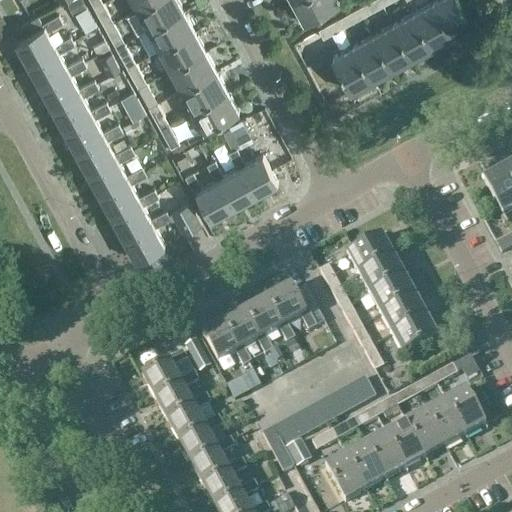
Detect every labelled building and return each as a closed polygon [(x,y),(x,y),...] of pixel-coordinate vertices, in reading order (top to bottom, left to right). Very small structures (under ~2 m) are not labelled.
[(155,0),(133,0),(139,9),(155,0)] [(178,0),(155,0),(139,9),(150,29),(184,10),(178,0)] [(339,2),(337,0),(295,0),(294,1),(305,21),(339,2)] [(380,0),(372,0),(358,7),(363,16),(384,5),(380,0)] [(436,0),(434,1),(453,36),(473,25),(459,0),(436,0)] [(414,12),(433,47),(453,36),(434,1),(414,12)] [(103,3),(94,8),(105,28),(114,23),(103,3)] [(358,7),(338,19),(343,27),(363,16),(358,7)] [(195,30),(184,10),(150,29),(160,49),(195,30)] [(394,23),(412,58),(433,47),(414,12),(394,23)] [(0,36),(10,30),(0,14),(0,36)] [(59,14),(42,23),(38,15),(16,27),(22,38),(16,41),(28,63),(57,47),(55,45),(48,31),(63,23),(59,14)] [(338,19),(318,29),(323,38),(343,27),(338,19)] [(114,23),(105,28),(116,48),(125,43),(114,23)] [(373,35),(392,69),(412,58),(394,23),(373,35)] [(195,30),(160,49),(171,69),(206,50),(195,30)] [(353,46),(372,80),(376,78),(392,69),(373,35),(357,44),(353,46)] [(71,36),(55,45),(57,47),(28,63),(40,85),(69,69),(67,66),(59,53),(75,44),(71,36)] [(125,43),(116,48),(127,68),(136,63),(125,43)] [(333,57),(351,91),(372,80),(353,46),(333,57)] [(206,50),(171,69),(182,89),(217,70),(206,50)] [(120,70),(111,53),(100,59),(108,76),(120,70)] [(69,69),(40,85),(52,106),(80,91),(79,88),(72,75),(87,66),(83,58),(67,66),(69,69)] [(136,63),(127,68),(138,88),(147,83),(136,63)] [(228,90),(217,70),(182,89),(193,109),(228,90)] [(94,80),(79,88),(80,91),(52,106),(64,128),(92,112),(91,110),(83,96),(99,88),(94,80)] [(147,83),(138,88),(149,107),(157,103),(147,83)] [(239,111),(228,90),(193,109),(205,130),(239,111)] [(92,112),(64,128),(76,150),(104,135),(103,132),(95,118),(111,110),(106,101),(91,110),(92,112)] [(157,103),(149,107),(160,128),(168,123),(157,103)] [(104,135),(76,150),(88,172),(116,156),(115,154),(107,140),(123,132),(118,123),(103,132),(104,135)] [(168,123),(160,128),(170,147),(179,142),(168,123)] [(237,148),(240,146),(230,128),(222,132),(232,150),(237,148)] [(130,145),(115,154),(116,156),(88,172),(100,194),(128,178),(127,175),(119,162),(135,153),(130,145)] [(240,166),(255,195),(278,182),(263,154),(246,163),(237,148),(232,150),(229,152),(237,168),(240,166)] [(185,156),(177,160),(182,169),(190,165),(185,156)] [(240,166),(237,168),(224,175),(215,160),(207,164),(215,180),(218,178),(234,207),(255,195),(240,166)] [(128,178),(100,194),(112,215),(140,200),(139,197),(131,184),(147,175),(142,167),(127,175),(128,178)] [(218,178),(215,180),(202,187),(193,172),(185,176),(194,193),(197,191),(212,219),(234,207),(218,178)] [(511,213),(511,186),(504,172),(484,183),(503,218),(511,213)] [(140,200),(112,215),(124,237),(152,222),(151,219),(143,205),(159,197),(154,189),(139,197),(140,200)] [(183,235),(201,224),(202,224),(189,201),(170,212),(183,235)] [(152,222),(124,237),(136,260),(165,244),(155,227),(171,219),(166,211),(151,219),(152,222)] [(359,278),(394,259),(383,239),(348,258),(359,278)] [(394,259),(359,278),(370,298),(405,279),(394,259)] [(320,273),(331,293),(340,289),(329,268),(320,273)] [(405,279),(370,298),(381,319),(416,299),(405,279)] [(292,289),(270,301),(285,328),(288,327),(301,319),(309,334),(317,329),(309,314),(306,315),(292,289)] [(340,289),(331,293),(342,314),(351,309),(340,289)] [(416,299),(381,319),(392,339),(427,320),(416,299)] [(270,301),(248,313),(263,340),(266,339),(279,331),(287,346),(296,341),(288,327),(285,328),(270,301)] [(351,309),(342,314),(353,334),(362,329),(351,309)] [(248,313),(226,325),(241,352),(244,351),(258,343),(266,358),(274,353),(266,339),(263,340),(248,313)] [(438,340),(427,320),(392,339),(403,359),(438,340)] [(241,352),(226,325),(203,337),(219,365),(236,355),(244,370),(252,365),(244,351),(241,352)] [(362,329),(353,334),(364,354),(373,349),(362,329)] [(199,374),(209,369),(211,368),(197,341),(185,348),(199,374)] [(383,368),(373,349),(364,354),(365,355),(373,370),(374,373),(383,368)] [(195,376),(188,362),(183,354),(168,362),(169,365),(143,379),(155,401),(182,386),(181,383),(195,376)] [(421,375),(414,362),(406,367),(413,380),(421,375)] [(452,367),(432,378),(437,387),(457,376),(452,367)] [(182,386),(155,401),(167,423),(194,408),(193,405),(185,392),(200,384),(195,376),(181,383),(182,386)] [(276,378),(256,383),(262,401),(281,395),(276,378)] [(432,378),(412,389),(417,398),(437,387),(432,378)] [(377,399),(366,380),(356,386),(366,405),(377,399)] [(366,405),(356,386),(345,391),(356,411),(366,405)] [(244,396),(240,387),(230,392),(234,401),(244,396)] [(412,389),(392,400),(397,409),(417,398),(412,389)] [(356,411),(345,391),(335,397),(346,416),(356,411)] [(467,392),(447,404),(466,439),(486,427),(467,392)] [(207,397),(193,405),(194,408),(167,423),(179,445),(206,430),(205,427),(197,413),(212,405),(207,397)] [(346,416),(335,397),(325,403),(335,422),(346,416)] [(382,417),(383,416),(384,418),(386,421),(399,413),(397,409),(392,400),(373,411),(378,420),(382,417)] [(232,407),(236,414),(244,409),(241,403),(232,407)] [(335,422),(325,403),(315,408),(325,428),(335,422)] [(447,404),(427,415),(446,450),(466,439),(447,404)] [(325,428),(315,408),(304,414),(315,433),(325,428)] [(378,420),(373,411),(353,422),(358,431),(378,420)] [(315,433),(304,414),(294,420),(305,439),(315,433)] [(427,415),(407,425),(426,461),(446,450),(427,415)] [(219,419),(205,427),(206,430),(179,445),(191,467),(218,451),(217,449),(209,435),(224,427),(219,419)] [(305,439),(294,420),(284,425),(294,445),(305,439)] [(358,431),(353,422),(333,433),(338,442),(358,431)] [(294,445),(284,425),(273,431),(284,450),(285,450),(294,445)] [(426,461),(407,425),(387,436),(406,472),(426,461)] [(284,450),(273,431),(263,437),(274,456),(284,450)] [(338,442),(333,433),(312,444),(317,453),(338,442)] [(406,472),(387,436),(367,447),(386,483),(406,472)] [(231,441),(217,449),(218,451),(191,467),(202,488),(230,473),(229,471),(221,457),(236,449),(231,441)] [(312,462),(301,442),(286,451),(297,470),(312,462)] [(367,447),(353,455),(349,447),(343,450),(347,458),(366,494),(386,483),(367,447)] [(295,469),(285,450),(284,450),(274,456),(284,475),(295,469)] [(366,494),(347,458),(326,470),(345,505),(366,494)] [(230,473),(202,488),(214,510),(242,495),(241,492),(233,479),(247,471),(243,463),(229,471),(230,473)] [(255,484),(241,492),(242,495),(214,510),(215,511),(251,511),(245,500),(259,492),(255,484)] [(277,511),(290,511),(294,510),(288,498),(274,505),(277,511)]
